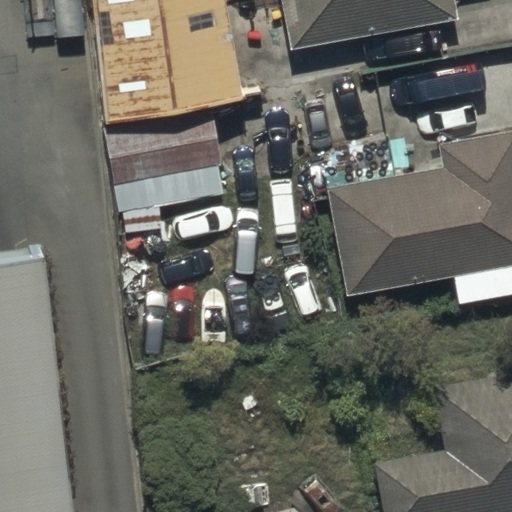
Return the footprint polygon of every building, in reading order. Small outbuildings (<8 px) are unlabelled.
[(92,0),(104,116),(241,91),(223,0),(92,0)] [(456,13),(453,0),(281,0),(290,44),(456,13)] [(345,289),(511,258),(511,124),(437,138),(441,160),(325,182),(345,289)] [(66,511),(36,260),(0,264),(0,511),(66,511)] [(441,447),(371,460),(380,511),(511,511),(511,367),(430,383),(441,447)]
